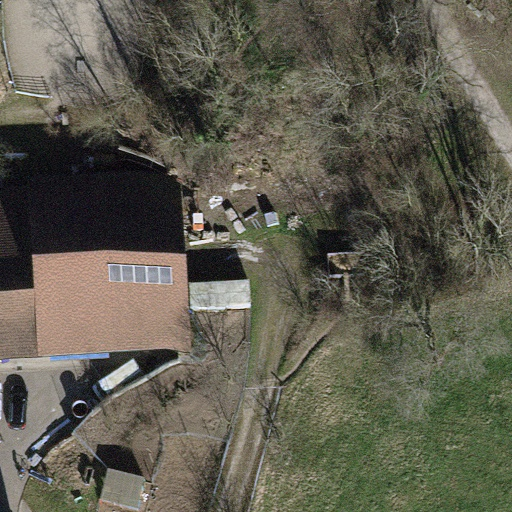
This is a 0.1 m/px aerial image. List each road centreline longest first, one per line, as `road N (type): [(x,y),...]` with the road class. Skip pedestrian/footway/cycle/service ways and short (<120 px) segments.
road 1 (track): [(229,511),(296,257)]
road 2 (track): [(435,0),(511,146)]
